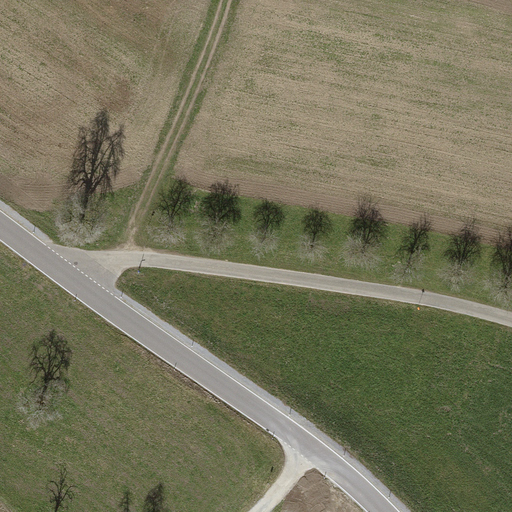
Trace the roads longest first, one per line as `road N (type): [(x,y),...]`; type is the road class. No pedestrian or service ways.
road 1 (unclassified): [(368,511),(261,410),(0,229)]
road 2 (track): [(79,281),(142,260),(188,259),(395,293),(511,329)]
road 3 (track): [(116,269),(233,0)]
